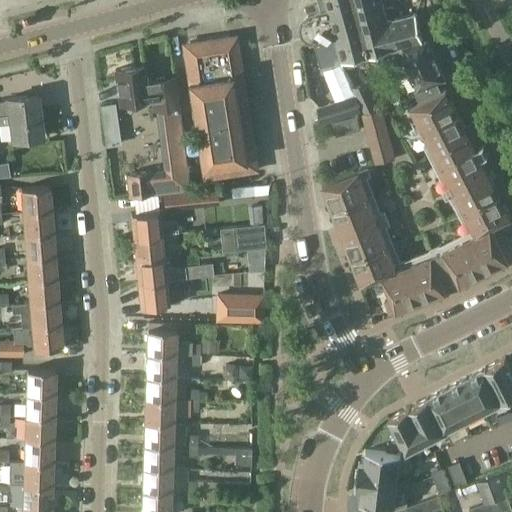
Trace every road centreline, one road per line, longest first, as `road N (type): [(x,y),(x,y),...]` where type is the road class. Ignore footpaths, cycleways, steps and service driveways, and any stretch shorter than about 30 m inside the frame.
road 1 (residential): [(97,511),(103,322),(66,30)]
road 2 (tertiary): [(357,374),(319,316),(267,7)]
road 3 (residential): [(425,0),(511,176)]
road 4 (tertiary): [(357,374),(511,300)]
road 5 (tertiary): [(315,511),(316,479),(357,374)]
